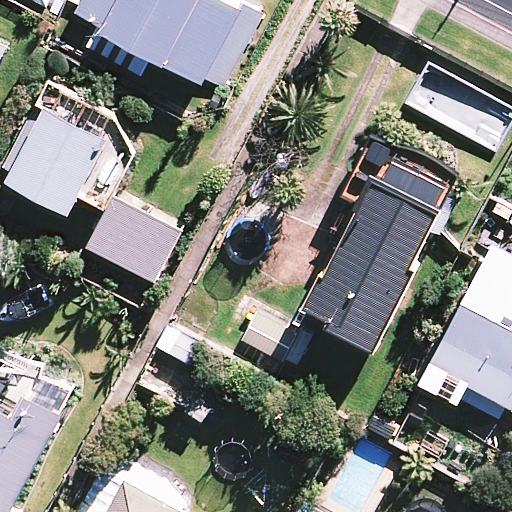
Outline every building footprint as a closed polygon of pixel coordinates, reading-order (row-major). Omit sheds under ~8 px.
[(271,8),(257,0),(86,0),(84,4),(107,18),(93,42),(146,71),(160,46),(228,84),(271,8)] [(118,127),(56,95),(17,170),(79,202),(118,127)] [(367,196),(320,296),(340,305),(337,312),(387,335),(468,161),(380,120),(349,187),(367,196)] [(187,226),(121,191),(95,240),(161,275),(187,226)] [(0,248),(10,226),(0,221),(0,248)] [(511,246),(500,240),(437,360),(511,399),(511,246)] [(317,332),(244,296),(228,328),(301,364),(317,332)] [(214,344),(172,322),(161,343),(204,365),(214,344)] [(0,511),(15,511),(72,402),(81,384),(0,342),(0,511)] [(197,382),(151,361),(143,379),(189,400),(197,382)] [(192,511),(129,476),(120,493),(99,481),(81,511),(192,511)] [(322,511),(303,501),(296,511),(322,511)]
